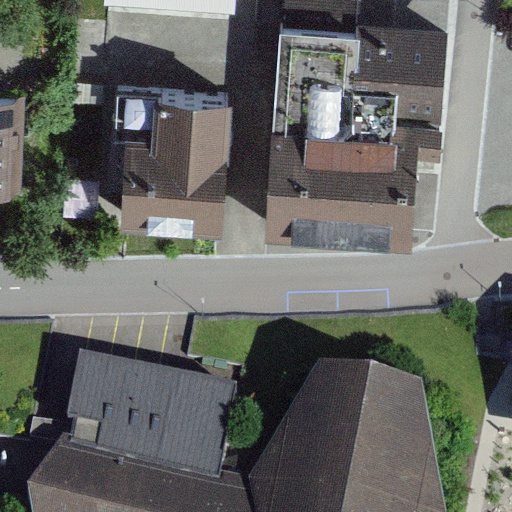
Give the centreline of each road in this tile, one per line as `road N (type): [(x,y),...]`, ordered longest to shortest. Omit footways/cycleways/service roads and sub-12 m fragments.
road 1 (residential): [(0,282),(273,286),(463,273)]
road 2 (residential): [(472,0),(463,273)]
